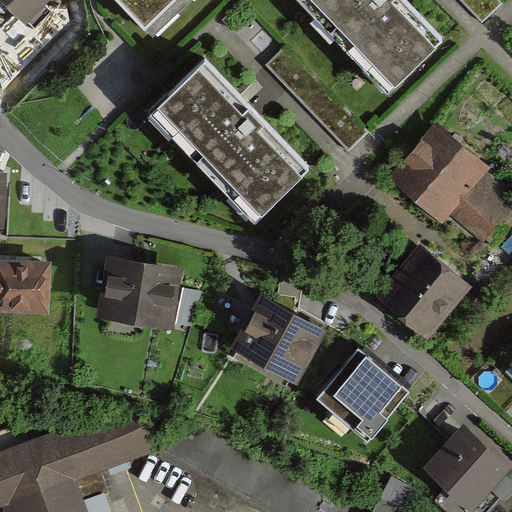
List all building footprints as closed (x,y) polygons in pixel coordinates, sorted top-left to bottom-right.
[(14,0),(27,13),(39,0),(14,0)] [(169,0),(122,0),(146,23),(169,0)] [(406,0),(306,0),(388,84),(439,34),(406,0)] [(253,112),(201,57),(147,109),(250,217),(304,165),(253,112)] [(441,116),(392,168),(444,216),(453,206),(484,235),(511,204),(511,194),(483,168),(490,161),(441,116)] [(474,277),(421,237),(382,288),(434,328),(474,277)] [(180,262),(104,247),(93,304),(169,318),(180,262)] [(48,256),(0,256),(0,303),(48,303),(48,256)] [(325,321),(261,284),(231,336),(295,373),(325,321)] [(359,341),(318,387),(368,431),(409,384),(359,341)] [(0,497),(12,494),(18,511),(83,511),(68,469),(148,439),(132,398),(0,447),(0,497)] [(407,511),(409,508),(383,495),(373,511),(220,431),(176,417),(157,453),(268,511),(407,511)] [(511,461),(465,418),(427,457),(472,501),(511,461)]
